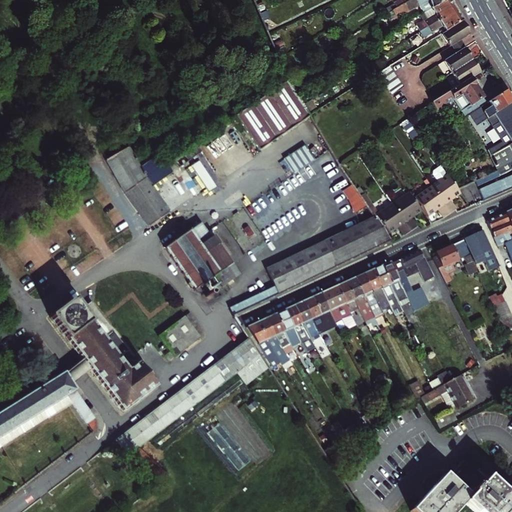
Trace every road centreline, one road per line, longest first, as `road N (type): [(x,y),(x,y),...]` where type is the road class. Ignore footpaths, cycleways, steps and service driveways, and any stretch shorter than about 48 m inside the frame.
road 1 (residential): [(511,198),(243,320)]
road 2 (residential): [(446,452),(423,421),(398,438),(353,483),(380,510)]
